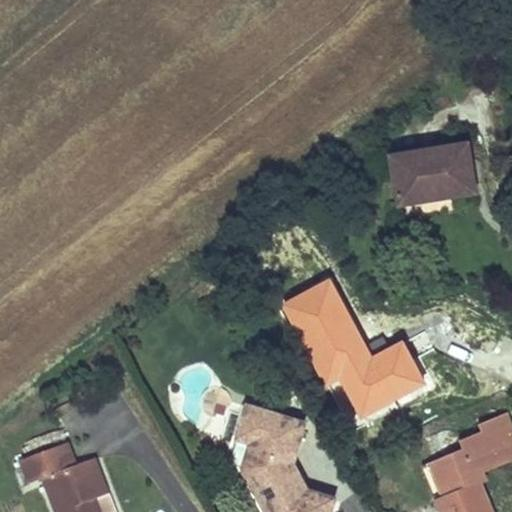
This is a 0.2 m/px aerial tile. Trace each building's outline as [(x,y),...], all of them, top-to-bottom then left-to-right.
[(400,206),(481,193),(474,144),(392,157),(400,206)] [(247,404),(244,414),(254,430),(251,440),(243,465),(254,485),(267,489),(263,503),(275,507),(277,511),(329,511),(334,497),(306,488),(292,461),(304,421),(247,404)] [(254,430),(244,414),(238,436),(251,440),(254,430)] [(511,429),(506,414),(479,425),(482,432),(464,439),(468,447),(439,459),(440,460),(454,495),(446,499),(437,502),(441,511),(492,511),(481,484),(475,469),(511,454),(511,429)] [(28,484),(43,479),(54,511),(116,511),(97,458),(78,465),(69,443),(20,461),(28,484)] [(511,454),(475,469),(481,484),(487,481),(483,473),(511,461),(511,454)] [(446,499),(454,495),(440,460),(439,459),(431,462),(446,499)] [(267,489),(254,485),(263,503),(267,489)] [(277,511),(275,507),(263,503),(267,511),(277,511)]
